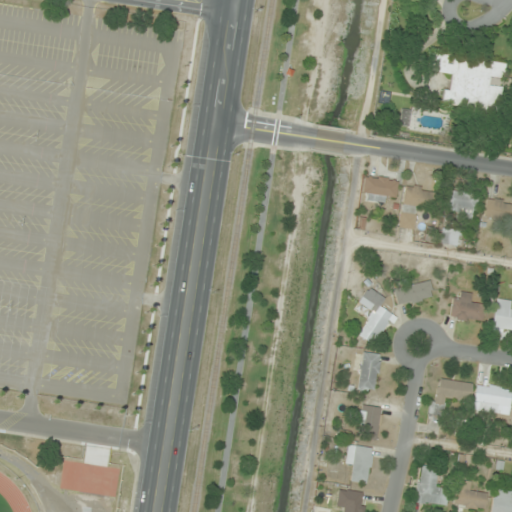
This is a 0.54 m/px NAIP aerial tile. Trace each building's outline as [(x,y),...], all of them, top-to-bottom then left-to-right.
[(430,71),(451,73),(450,90),(444,89),(443,106),(500,111),(505,62),(449,57),(449,54),(432,53),(430,71)] [(385,202),(386,195),(395,196),(397,178),(364,175),(362,200),(385,202)] [(401,228),(414,229),(415,207),(434,209),(435,188),(404,186),(401,228)] [(477,218),(477,193),(447,193),(447,207),(454,207),(454,218),(477,218)] [(511,220),(511,201),(486,198),(484,218),(511,220)] [(455,245),(458,233),(442,230),(440,242),(455,245)] [(396,303),(432,299),(430,281),(394,284),(396,303)] [(380,306),(385,298),(368,287),(359,303),(372,311),(358,335),(373,345),(392,314),(380,306)] [(472,293),(452,293),(452,320),(483,320),(483,303),(472,303),(472,293)] [(497,299),(491,330),(511,333),(511,310),(510,310),(511,301),(497,299)] [(357,388),(375,390),(381,354),(363,352),(357,388)] [(446,399),(470,401),(472,383),(435,379),(430,419),(444,421),(446,399)] [(498,412),(499,403),(510,405),(511,390),(511,388),(479,384),(475,410),(498,412)] [(362,438),(379,438),(379,406),(356,406),(356,427),(362,427),(362,438)] [(347,444),(345,464),(352,465),(350,481),(366,483),(368,466),(371,466),(372,455),(370,454),(371,447),(347,444)] [(416,502),(447,505),(449,488),(437,487),(439,467),(419,465),(416,502)] [(487,493),(470,490),(472,482),(458,479),(453,504),(484,510),(487,493)] [(339,488),(336,506),(343,507),(342,511),(358,511),(361,491),(339,488)] [(511,511),(511,491),(495,489),(491,511),(511,511)]
